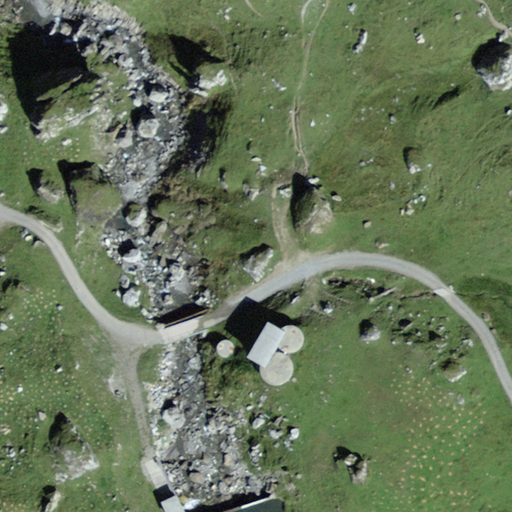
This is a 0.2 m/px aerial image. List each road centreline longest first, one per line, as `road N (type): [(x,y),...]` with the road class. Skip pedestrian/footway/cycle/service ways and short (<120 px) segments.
road 1 (track): [(292,274),(207,320),(127,337),(108,327),(42,223),(0,210)]
road 2 (track): [(511,381),(488,329),(446,284),(396,260),(340,259),(292,274)]
road 3 (track): [(127,337),(149,440),(131,459),(152,511)]
